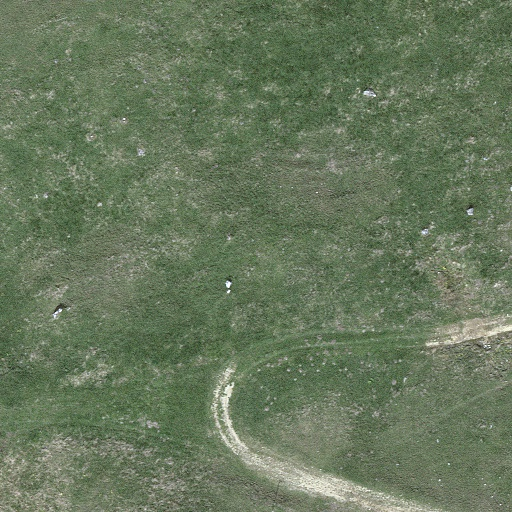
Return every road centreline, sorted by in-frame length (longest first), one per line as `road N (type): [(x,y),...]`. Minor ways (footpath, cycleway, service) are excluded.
road 1 (track): [(153,419),(511,330)]
road 2 (track): [(153,419),(387,511)]
road 3 (track): [(0,425),(153,419)]
